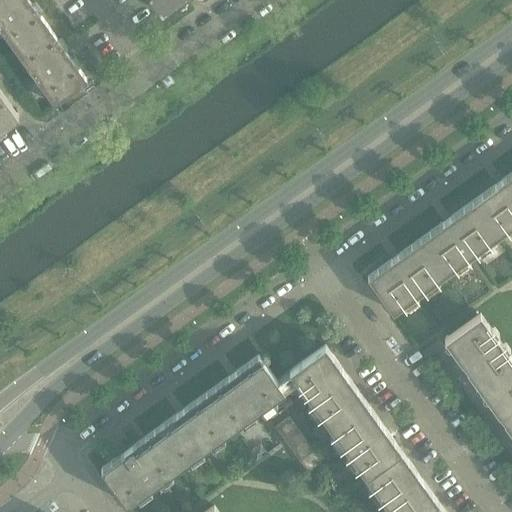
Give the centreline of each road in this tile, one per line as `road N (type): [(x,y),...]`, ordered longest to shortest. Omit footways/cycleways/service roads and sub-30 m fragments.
road 1 (secondary): [(3,442),(63,383),(511,59)]
road 2 (secondary): [(511,31),(0,405)]
road 3 (residential): [(56,446),(313,261)]
road 4 (residential): [(498,511),(313,261)]
road 5 (residential): [(313,261),(511,120)]
road 6 (residential): [(0,185),(149,76)]
road 7 (residential): [(149,76),(253,0)]
